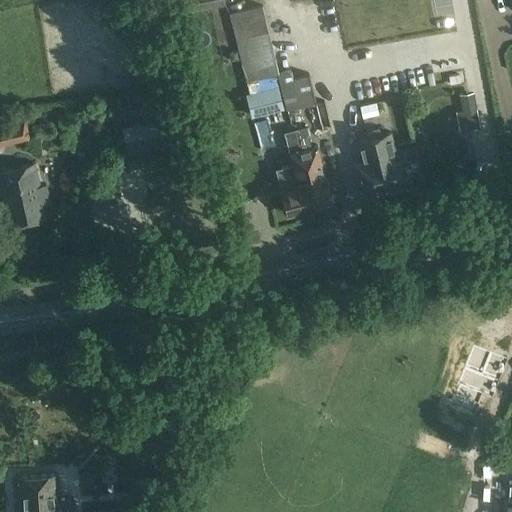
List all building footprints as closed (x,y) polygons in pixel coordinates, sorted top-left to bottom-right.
[(182,0),(185,13),(224,5),(223,0),(182,0)] [(280,0),(284,17),(302,13),(298,0),(280,0)] [(277,73),(262,5),(229,13),(245,81),(277,73)] [(444,42),(449,68),(466,65),(461,39),(444,42)] [(352,61),(359,101),(409,92),(407,82),(424,78),(418,49),(352,61)] [(307,75),(292,79),(290,71),(289,71),(277,74),(286,109),(314,102),(321,131),(322,131),(307,75)] [(287,128),(277,87),(246,95),(251,115),(268,111),(273,132),(287,128)] [(0,124),(0,144),(29,137),(23,114),(8,118),(9,122),(0,124)] [(120,128),(127,161),(190,149),(184,116),(120,128)] [(32,126),(35,141),(54,137),(52,122),(32,126)] [(314,187),(319,206),(333,203),(326,176),(325,176),(317,145),(311,146),(306,126),(296,128),(299,143),(298,143),(304,166),(305,171),(307,171),(312,187),(314,187)] [(396,147),(398,153),(396,154),(391,132),(380,135),(378,126),(363,130),(365,139),(357,141),(363,163),(356,164),(364,194),(410,182),(409,178),(422,175),(413,143),(396,147)] [(304,166),(298,143),(288,146),(293,165),(276,169),(281,188),(280,188),(287,214),(319,206),(314,187),(312,187),(307,171),(305,171),(304,166)] [(0,171),(0,184),(9,226),(46,218),(34,163),(0,171)] [(490,403),(508,359),(469,343),(451,387),(454,388),(452,394),(450,393),(443,409),(473,421),(479,405),(476,404),(478,399),(479,399),(490,403)] [(249,361),(238,358),(231,381),(242,384),(249,361)] [(139,422),(184,424),(185,408),(139,407),(139,422)] [(79,471),(80,490),(94,489),(93,470),(79,471)] [(74,511),(73,498),(59,499),(57,474),(15,477),(17,511),(74,511)]
